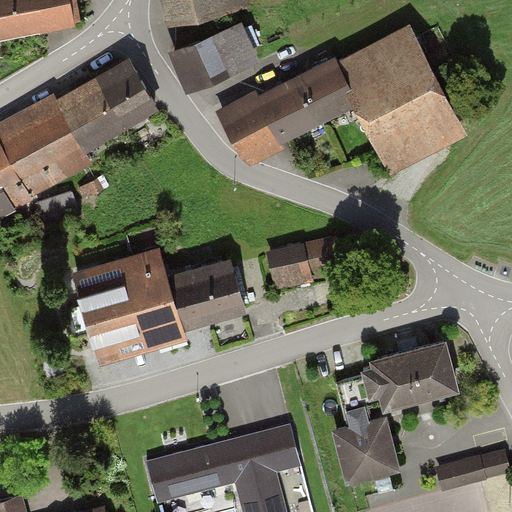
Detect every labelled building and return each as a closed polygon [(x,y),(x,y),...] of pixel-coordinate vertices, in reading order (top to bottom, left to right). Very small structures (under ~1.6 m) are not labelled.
[(0,0),(0,39),(80,27),(75,0),(0,0)] [(246,0),(163,0),(168,25),(248,10),(246,0)] [(244,25),(173,51),(187,89),(258,62),(244,25)] [(472,136),(413,25),(342,62),(337,65),(358,104),(396,176),(472,136)] [(285,143),(358,104),(337,65),(342,62),(339,57),(261,99),(285,143)] [(134,59),(133,58),(60,97),(0,129),(0,181),(13,206),(96,161),(91,152),(163,113),(134,59)] [(285,143),(261,99),(258,92),(219,113),(246,164),(285,143)] [(0,213),(13,206),(0,181),(0,213)] [(335,241),(272,252),(278,287),(341,275),(335,241)] [(191,342),(188,331),(173,275),(166,249),(78,273),(104,366),(191,342)] [(251,313),(236,258),(173,275),(188,331),(251,313)] [(464,391),(450,339),(373,359),(374,366),(365,369),(372,396),(381,394),(386,410),(464,391)] [(354,425),(336,429),(350,482),(404,468),(391,415),(373,420),(368,403),(350,408),(354,425)] [(305,464),(294,422),(154,457),(164,499),(241,480),(249,511),(293,511),(282,470),(305,464)] [(511,471),(511,456),(509,444),(441,460),(447,487),(511,471)] [(108,511),(107,505),(78,511),(30,511),(26,492),(0,498),(0,511),(108,511)]
